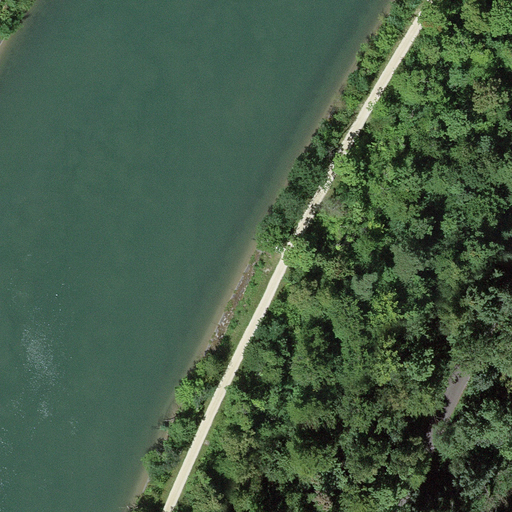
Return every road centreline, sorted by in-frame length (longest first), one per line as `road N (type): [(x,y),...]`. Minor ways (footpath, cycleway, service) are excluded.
road 1 (track): [(429,0),(324,179),(166,511)]
road 2 (track): [(511,288),(391,511)]
